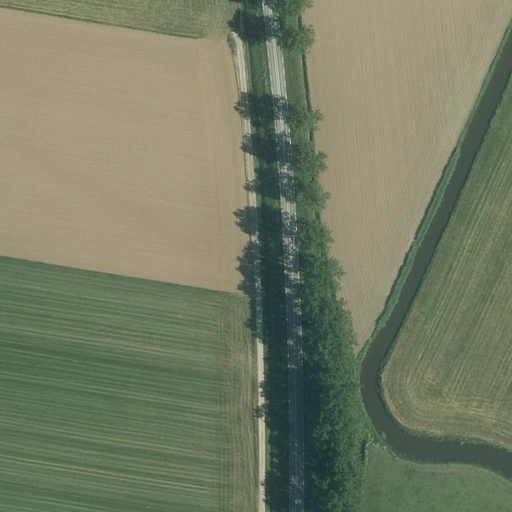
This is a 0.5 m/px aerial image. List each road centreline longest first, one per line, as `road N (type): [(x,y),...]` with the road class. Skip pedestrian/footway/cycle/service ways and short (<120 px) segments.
road 1 (primary): [(295,511),(288,197),(270,0)]
road 2 (unclassified): [(261,511),(259,307),(239,42)]
